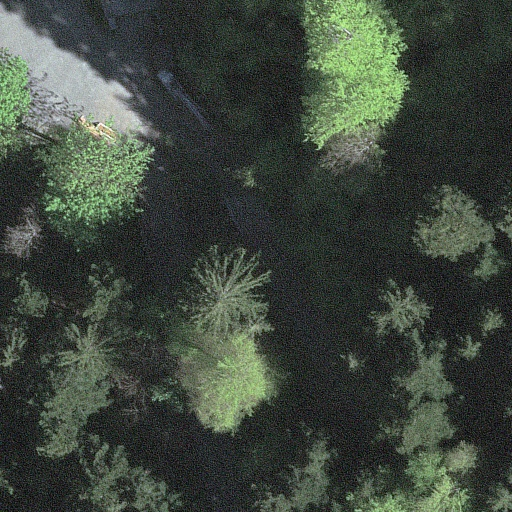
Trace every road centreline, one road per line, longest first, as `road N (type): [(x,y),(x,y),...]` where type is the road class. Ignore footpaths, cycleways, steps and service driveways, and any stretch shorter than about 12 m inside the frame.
road 1 (track): [(63,0),(103,65),(185,105),(348,388),(456,511)]
road 2 (track): [(232,511),(156,224),(103,65)]
